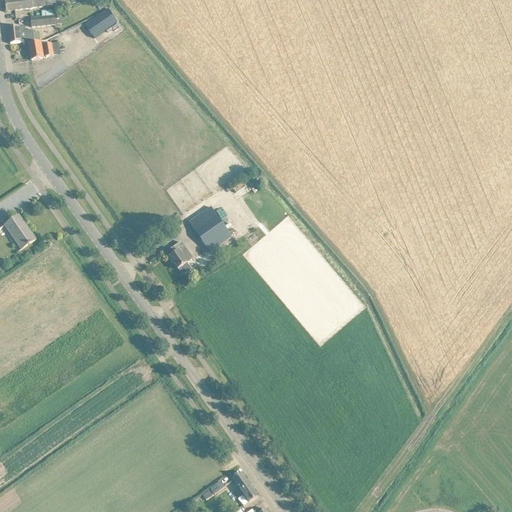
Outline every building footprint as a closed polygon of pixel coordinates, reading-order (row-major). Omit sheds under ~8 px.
[(7,12),(17,11),(33,9),(42,8),(68,5),(67,0),(21,0),(6,2),(7,12)] [(108,11),(86,27),(94,39),(117,23),(108,11)] [(43,18),(31,19),(32,29),(55,27),(54,17),(43,18)] [(19,27),(9,28),(10,45),(20,44),(34,42),(33,31),(24,32),(24,27),(19,27)] [(31,61),(41,60),(44,59),(42,49),(44,49),(46,58),(61,56),(59,44),(42,46),(41,43),(28,45),(31,61)] [(210,254),(232,238),(211,208),(189,224),(210,254)] [(19,216),(11,222),(4,226),(22,251),(36,241),(19,216)] [(176,272),(185,267),(186,267),(176,248),(166,254),(176,272)] [(197,275),(217,261),(214,257),(211,260),(205,252),(189,264),(197,275)] [(241,474),(233,480),(232,480),(249,504),(258,497),(241,474)] [(210,489),(214,495),(224,488),(220,483),(210,489)] [(227,510),(228,511),(238,511),(242,508),(236,501),(227,510)]
